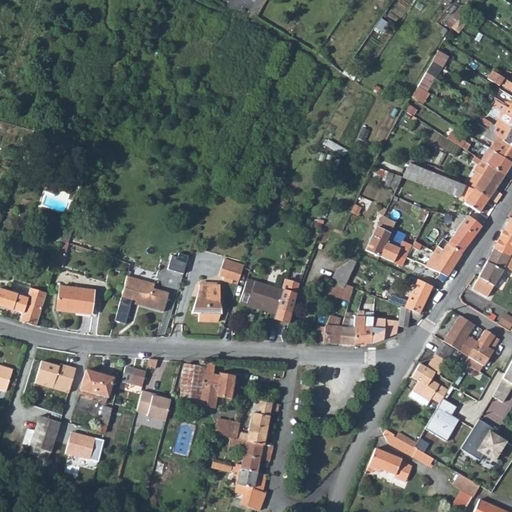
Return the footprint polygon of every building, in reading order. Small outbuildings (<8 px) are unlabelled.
[(454,13),(446,22),(458,33),(466,23),(454,13)] [(428,62),(435,65),(441,55),(435,51),(428,62)] [(425,68),(422,73),(431,78),(437,67),(435,65),(428,62),(425,68)] [(511,83),(493,72),(488,80),(499,87),(500,85),(511,91),(511,83)] [(426,94),(415,86),(410,95),(416,99),(418,95),(424,98),(426,94)] [(497,96),(495,100),(498,102),(507,107),(509,108),(508,109),(511,111),(511,102),(511,104),(497,96)] [(490,114),(498,120),(511,127),(511,111),(508,109),(509,108),(507,107),(498,102),(490,114)] [(482,119),(478,126),(485,130),(511,146),(511,127),(498,120),(494,126),(482,119)] [(511,162),(511,146),(485,130),(481,136),(493,143),(489,149),(511,164),(511,162)] [(465,141),(461,146),(467,150),(470,145),(465,141)] [(489,149),(482,145),(480,150),(485,153),(483,156),(491,161),(489,164),(505,173),(511,164),(489,149)] [(474,155),(471,160),(479,165),(477,170),(482,174),(473,189),(488,198),(505,173),(489,164),(474,155)] [(409,165),(401,177),(435,189),(458,197),(464,186),(458,183),(441,177),(409,165)] [(386,184),(399,187),(401,175),(389,172),(386,184)] [(443,173),(441,177),(458,183),(459,178),(443,173)] [(464,186),(458,197),(465,200),(463,203),(478,212),(488,198),(473,189),(464,186)] [(382,216),(366,250),(379,256),(390,230),(394,223),(382,216)] [(456,231),(447,243),(461,254),(481,225),(467,216),(462,222),(457,218),(451,227),(456,231)] [(511,220),(508,219),(503,229),(511,233),(511,220)] [(511,233),(503,229),(494,248),(509,256),(511,257),(511,233)] [(390,230),(379,256),(393,262),(396,256),(404,261),(406,258),(412,246),(399,240),(401,235),(390,230)] [(433,253),(425,267),(438,273),(447,276),(461,254),(447,243),(442,250),(437,247),(433,253)] [(412,246),(406,258),(412,261),(418,250),(412,246)] [(494,248),(478,278),(472,288),(487,297),(504,266),(511,270),(511,257),(509,256),(494,248)] [(188,257),(173,252),(168,268),(184,272),(188,257)] [(219,275),(219,276),(238,283),(244,266),(224,260),(219,275)] [(438,273),(438,275),(440,276),(439,280),(443,282),(447,276),(438,273)] [(127,275),(120,296),(133,301),(137,302),(138,306),(147,310),(154,285),(127,275)] [(392,295),(389,303),(400,307),(418,314),(431,287),(410,277),(407,282),(414,285),(407,302),(392,295)] [(283,291),(278,307),(292,312),(299,283),(286,280),(283,291)] [(249,304),(276,313),(277,310),(278,307),(283,291),(255,282),(254,285),(246,282),(239,303),(248,306),(249,304)] [(59,283),(56,307),(90,310),(93,286),(59,283)] [(330,283),(328,288),(330,288),(340,292),(344,288),(330,283)] [(157,286),(154,285),(147,310),(162,315),(168,297),(155,292),(157,286)] [(199,289),(192,312),(192,313),(199,313),(199,322),(215,322),(218,315),(221,314),(219,305),(219,301),(219,285),(199,285),(199,289)] [(340,292),(339,295),(349,298),(352,288),(346,285),(344,288),(340,292)] [(0,302),(22,310),(18,319),(35,323),(46,291),(30,286),(27,295),(0,286),(0,302)] [(330,288),(328,294),(348,301),(349,298),(339,295),(340,292),(330,288)] [(472,306),(469,311),(483,321),(487,315),(472,306)] [(400,307),(397,326),(407,328),(409,316),(419,320),(422,316),(418,314),(400,307)] [(323,342),(340,344),(341,326),(338,326),(341,317),(330,314),(325,325),(324,326),(323,327),(315,326),(314,340),(323,341),(323,342)] [(354,316),(353,327),(356,327),(355,346),(361,346),(370,344),(372,324),(363,324),(363,317),(357,316),(354,316)] [(341,326),(340,344),(355,346),(356,327),(353,327),(348,327),(348,318),(344,317),(341,326)] [(459,318),(443,344),(454,351),(467,358),(476,343),(467,337),(473,326),(459,318)] [(476,343),(467,358),(464,364),(478,373),(482,367),(498,341),(483,332),(476,343)] [(443,344),(436,356),(447,363),(454,351),(443,344)] [(436,356),(428,369),(436,374),(439,376),(447,363),(436,356)] [(76,368),(59,363),(59,365),(40,360),(33,385),(68,395),(76,368)] [(0,385),(5,387),(11,365),(1,361),(0,363),(0,385)] [(130,361),(125,376),(134,378),(139,364),(130,361)] [(511,361),(492,396),(502,402),(511,386),(511,361)] [(134,378),(142,379),(146,365),(139,364),(134,378)] [(184,364),(179,401),(199,404),(201,390),(204,366),(184,364)] [(204,366),(201,390),(199,404),(211,406),(215,403),(216,395),(231,397),(233,375),(219,374),(219,376),(212,375),(213,365),(205,364),(204,366)] [(432,399),(441,386),(432,380),(436,374),(421,365),(412,378),(419,383),(413,393),(430,403),(432,399)] [(88,367),(82,386),(109,394),(110,395),(116,375),(88,367)] [(109,394),(82,386),(80,394),(92,397),(90,404),(103,408),(105,401),(107,402),(109,394)] [(441,386),(432,399),(440,404),(442,399),(448,390),(441,386)] [(140,388),(135,408),(148,411),(148,413),(167,418),(167,417),(171,400),(171,398),(153,393),(153,392),(140,388)] [(430,403),(413,393),(410,398),(426,408),(430,403)] [(435,412),(424,430),(446,443),(459,421),(451,416),(456,408),(442,399),(440,404),(435,412)] [(238,432),(236,439),(263,445),(265,445),(273,403),(260,400),(258,414),(254,413),(249,434),(238,432)] [(245,402),(242,412),(249,414),(251,404),(245,402)] [(100,420),(108,422),(113,405),(105,403),(100,420)] [(27,429),(23,443),(32,446),(30,454),(36,457),(33,469),(57,476),(59,468),(48,465),(61,422),(39,415),(34,431),(27,429)] [(215,434),(220,436),(231,438),(236,439),(238,432),(239,425),(218,419),(215,434)] [(491,427),(478,419),(459,448),(478,460),(482,454),(493,461),(507,440),(497,433),(494,437),(488,433),(491,427)] [(401,440),(385,431),(384,434),(389,444),(411,457),(412,456),(417,449),(414,447),(401,440)] [(103,441),(71,432),(66,454),(98,462),(103,441)] [(236,439),(231,438),(229,445),(245,448),(240,469),(256,472),(260,458),(263,445),(236,439)] [(263,445),(260,458),(270,462),(274,447),(265,445),(263,445)] [(376,448),(368,470),(373,473),(376,468),(395,476),(401,459),(376,448)] [(417,449),(412,456),(427,464),(431,457),(422,452),(417,449)] [(230,470),(230,466),(212,462),(211,467),(230,473),(230,470)] [(256,472),(240,469),(230,466),(230,470),(234,472),(231,482),(236,484),(235,493),(243,495),(240,504),(258,511),(264,493),(262,492),(267,475),(256,472)] [(462,468),(458,473),(479,485),(484,488),(491,492),(493,490),(494,487),(462,468)] [(458,473),(452,483),(474,496),(479,485),(458,473)] [(472,511),(502,511),(480,500),(475,507),(472,511)]
